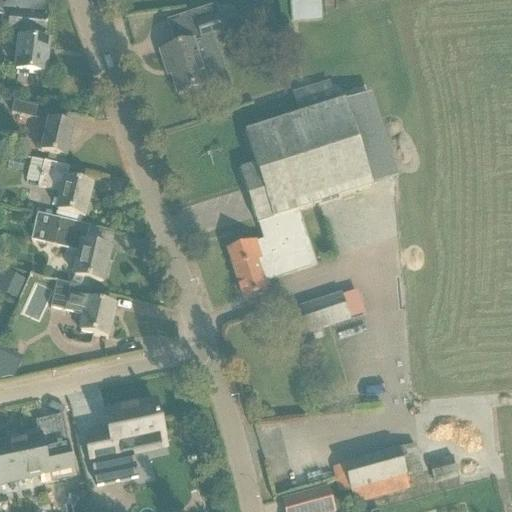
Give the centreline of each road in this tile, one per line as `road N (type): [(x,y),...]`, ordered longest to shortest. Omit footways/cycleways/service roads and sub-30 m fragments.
road 1 (residential): [(206,351),(79,0)]
road 2 (unclassified): [(0,397),(206,351)]
road 3 (residential): [(255,511),(206,351)]
